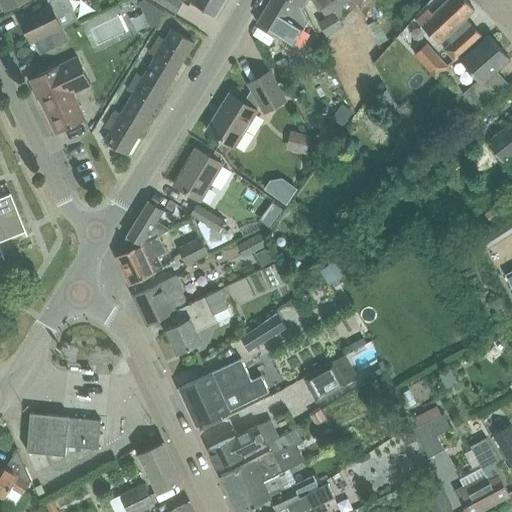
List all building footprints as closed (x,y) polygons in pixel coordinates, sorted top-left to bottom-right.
[(0,0),(5,10),(26,0),(0,0)] [(48,0),(51,5),(38,10),(20,19),(31,41),(37,39),(38,38),(49,33),(53,31),(61,27),(61,26),(78,19),(68,0),(48,0)] [(147,0),(143,0),(139,2),(143,11),(156,5),(147,0)] [(183,1),(181,0),(154,0),(153,2),(174,15),(183,1)] [(215,16),(224,0),(192,0),(191,2),(215,16)] [(295,0),(271,0),(258,22),(275,32),(280,36),(296,45),(310,21),(300,3),(295,0)] [(295,0),(300,3),(304,5),(307,0),(312,0),(318,11),(329,5),(334,14),(320,23),(328,36),(345,26),(342,21),(357,4),(352,0),(295,0)] [(429,9),(417,20),(440,44),(447,37),(452,43),(445,50),(456,61),(483,36),(466,18),(475,10),(465,0),(447,0),(433,14),(429,9)] [(156,45),(183,61),(194,42),(173,29),(167,40),(161,37),(156,45)] [(58,42),(53,31),(49,33),(38,38),(37,39),(43,51),(59,43),(58,42)] [(489,35),(474,48),(460,60),(478,80),(463,93),(478,111),(509,84),(497,70),(510,59),(489,35)] [(172,80),(183,61),(156,45),(151,53),(157,56),(151,67),(172,80)] [(437,78),(449,68),(427,45),(416,56),(437,78)] [(78,57),(52,69),(34,78),(43,97),(41,98),(58,133),(84,119),(76,101),(69,88),(88,78),(78,57)] [(134,82),(161,98),(172,80),(151,67),(144,77),(139,74),(134,82)] [(230,93),(207,130),(234,147),(257,110),(256,109),(260,103),(265,111),(286,99),(270,71),(249,83),(252,88),(244,102),(230,93)] [(150,117),(161,98),(134,82),(130,90),(135,93),(129,104),(150,117)] [(111,118),(139,135),(150,117),(129,104),(123,115),(115,110),(111,118)] [(343,107),(331,123),(340,130),(352,114),(343,107)] [(127,154),(139,135),(111,118),(106,127),(111,130),(105,141),(127,154)] [(504,161),(511,154),(511,126),(490,144),(504,161)] [(299,133),(295,149),(307,152),(310,136),(299,133)] [(231,173),(222,167),(224,164),(196,147),(174,184),(202,201),(213,182),(222,188),(231,173)] [(261,187),(285,204),(296,187),(273,171),(261,187)] [(0,248),(2,255),(4,259),(5,258),(0,246),(0,241),(25,231),(27,235),(28,234),(11,193),(10,193),(10,194),(0,198),(0,248)] [(511,194),(497,204),(506,217),(511,213),(511,194)] [(271,226),(280,204),(270,200),(261,221),(271,226)] [(128,235),(116,256),(143,244),(158,237),(158,236),(170,229),(159,222),(158,221),(164,211),(163,210),(149,201),(128,235)] [(227,223),(198,205),(192,215),(221,233),(227,223)] [(244,258),(268,245),(262,232),(237,245),(244,258)] [(166,251),(158,237),(143,244),(116,256),(130,284),(163,268),(157,255),(166,251)] [(187,262),(209,252),(202,237),(180,247),(187,262)] [(285,242),(286,241),(285,240),(285,239),(284,238),(283,237),(282,237),(281,237),(279,237),(278,238),(277,239),(277,240),(277,241),(277,243),(277,244),(278,245),(279,245),(280,246),(281,246),(282,246),(283,245),(284,244),(285,243),(285,242)] [(330,259),(318,272),(334,286),(346,272),(330,259)] [(288,277),(280,261),(274,264),(282,280),(288,277)] [(270,289),(259,267),(224,285),(235,306),(270,289)] [(182,286),(177,275),(135,295),(148,323),(170,313),(175,310),(167,293),(182,286)] [(206,296),(175,310),(170,313),(175,324),(166,329),(178,353),(203,341),(198,329),(217,320),(214,314),(228,307),(220,289),(206,296)] [(277,313),(257,326),(241,337),(249,351),(267,340),(287,327),(277,313)] [(345,354),(304,377),(317,401),(358,377),(345,354)] [(197,379),(179,388),(197,426),(198,425),(200,430),(223,420),(221,414),(270,391),(262,375),(252,380),(242,358),(197,379)] [(316,427),(332,417),(326,407),(322,410),(321,410),(310,417),(316,427)] [(36,452),(47,453),(66,455),(67,446),(98,449),(101,420),(69,416),(40,413),(30,412),(27,451),(36,452)] [(451,428),(443,413),(418,426),(415,427),(429,456),(444,448),(436,434),(451,428)] [(270,418),(258,424),(227,440),(209,449),(218,469),(269,444),(268,443),(269,443),(281,437),(270,418)] [(511,426),(494,436),(511,465),(511,464),(511,426)] [(281,437),(269,443),(272,451),(221,475),(230,493),(247,485),(248,486),(290,467),(304,460),(297,445),(303,442),(296,428),(281,437)] [(410,428),(401,432),(398,433),(403,445),(416,440),(410,428)] [(486,475),(456,491),(467,511),(478,511),(509,496),(493,464),(498,461),(486,438),(471,446),(486,475)] [(139,453),(147,471),(158,493),(183,481),(163,441),(139,453)] [(23,494),(29,483),(32,479),(18,448),(12,456),(6,466),(4,469),(0,466),(0,495),(5,499),(14,505),(22,493),(23,494)] [(297,483),(290,467),(248,486),(247,485),(230,493),(238,511),(241,511),(271,498),(277,511),(279,511),(288,506),(288,504),(300,497),(298,493),(321,482),(316,474),(297,483)] [(130,511),(143,511),(150,509),(149,507),(154,504),(140,476),(119,486),(122,494),(130,511)] [(288,506),(291,511),(305,511),(336,498),(329,484),(322,487),(300,498),(300,497),(288,504),(288,506)] [(442,491),(428,498),(434,511),(449,511),(451,511),(442,491)] [(130,511),(122,494),(109,500),(115,511),(130,511)] [(59,511),(54,501),(46,505),(48,511),(59,511)] [(194,511),(189,501),(167,511),(150,511),(150,509),(143,511),(194,511)]
